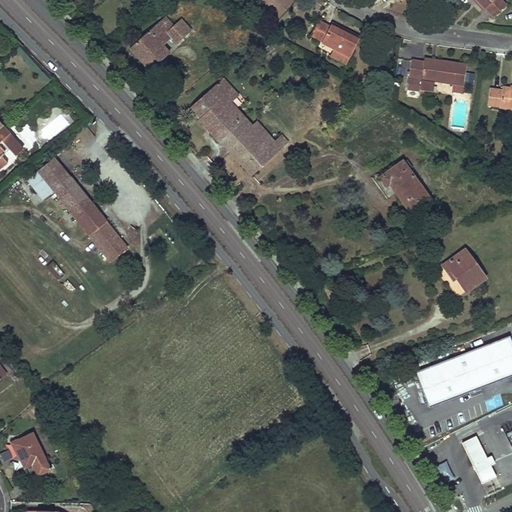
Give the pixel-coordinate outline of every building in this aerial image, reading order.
[(261,0),(276,20),(294,1),(293,0),(261,0)] [(472,0),(482,10),(485,8),(494,17),(506,5),(500,0),(472,0)] [(165,18),(131,48),(150,71),(169,54),(163,47),(158,42),(166,35),(171,40),(175,45),(191,31),(181,20),(173,27),(165,18)] [(319,21),(311,37),(322,42),(322,43),(334,49),(350,57),(360,38),(332,24),(330,27),(319,21)] [(166,35),(158,42),(163,47),(171,40),(166,35)] [(350,57),(334,49),(330,57),(346,65),(350,57)] [(424,62),(412,61),(408,89),(432,92),(434,82),(453,84),(453,79),(463,81),(466,65),(425,59),(424,62)] [(181,68),(177,71),(181,76),(182,74),(184,77),(187,74),(181,68)] [(224,79),(191,108),(199,118),(198,119),(219,142),(220,140),(241,122),(226,106),(231,102),(232,101),(227,95),(233,89),(224,79)] [(502,90),(490,89),(488,105),(500,106),(500,108),(511,109),(511,88),(503,87),(502,90)] [(233,89),(227,95),(232,101),(239,95),(233,89)] [(367,95),(358,104),(361,108),(370,99),(367,95)] [(231,102),(226,106),(241,122),(245,118),(231,102)] [(358,104),(337,125),(340,128),(341,130),(346,125),(346,123),(361,108),(358,104)] [(252,126),(245,118),(241,122),(220,140),(231,152),(259,127),(255,123),(252,126)] [(0,170),(23,150),(2,126),(0,127),(0,170)] [(259,127),(231,152),(240,162),(269,137),(259,127)] [(269,137),(240,162),(251,174),(287,142),(281,135),(273,142),(269,137)] [(105,223),(54,159),(37,172),(88,236),(110,264),(126,251),(105,223)] [(401,161),(379,178),(385,187),(389,184),(410,213),(429,199),(408,170),(403,164),(401,161)] [(407,161),(403,164),(408,170),(412,167),(407,161)] [(465,250),(443,265),(449,273),(451,272),(456,278),(466,292),(485,278),(465,250)] [(47,267),(57,280),(64,275),(53,261),(47,267)] [(511,344),(511,345),(506,335),(414,373),(428,408),(511,373),(511,344)] [(458,439),(469,462),(482,455),(471,433),(458,439)] [(32,434),(12,444),(18,456),(24,469),(45,459),(32,434)] [(487,453),(482,455),(469,462),(472,469),(486,462),(490,460),(487,453)] [(447,460),(436,465),(444,483),(455,478),(447,460)] [(472,469),(478,480),(491,473),(486,462),(472,469)]
